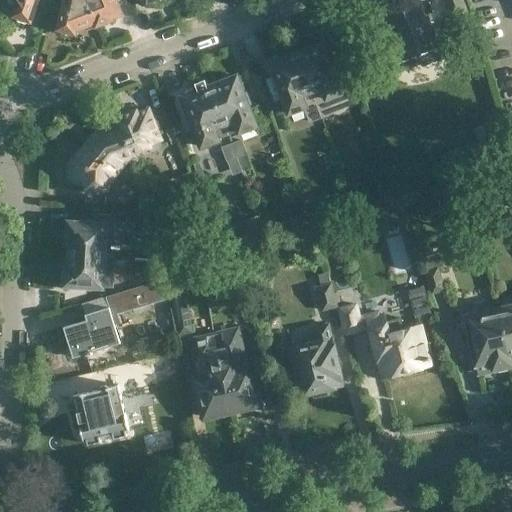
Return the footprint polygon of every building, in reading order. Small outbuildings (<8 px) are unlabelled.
[(29,20),(35,0),(4,0),(13,11),(12,15),(16,16),(17,19),(24,22),(27,20),(29,20)] [(75,33),(76,29),(95,22),(85,0),(63,0),(56,28),(60,29),(62,34),(68,35),(72,32),(75,33)] [(85,0),(95,22),(96,26),(112,20),(111,17),(121,13),(115,0),(85,0)] [(390,62),(400,58),(437,43),(425,14),(432,11),(429,2),(411,9),(410,6),(395,12),(396,15),(387,18),(394,36),(382,41),(390,62)] [(338,80),(323,42),(296,52),(311,91),(321,119),(335,113),(361,102),(349,75),(338,80)] [(321,119),(311,91),(296,52),(270,63),(289,112),(303,107),(309,123),(321,119)] [(255,122),(251,112),(237,75),(209,86),(224,125),(234,121),(239,133),(255,126),(258,134),(274,128),(270,116),(255,122)] [(221,149),(221,147),(218,141),(214,129),(224,125),(209,86),(182,97),(201,147),(205,155),(221,149)] [(160,140),(148,110),(137,114),(136,112),(117,119),(118,121),(131,154),(149,147),(151,153),(164,148),(160,140)] [(131,154),(118,121),(95,130),(96,133),(86,146),(117,171),(131,154)] [(231,143),(237,158),(247,154),(242,139),(231,143)] [(237,158),(231,143),(221,147),(221,149),(226,162),(227,162),(233,175),(242,171),(237,158)] [(117,171),(86,146),(70,165),(69,168),(68,170),(69,173),(69,175),(69,176),(70,177),(73,179),(75,181),(77,182),(78,182),(88,183),(88,187),(106,188),(106,183),(117,171)] [(195,205),(201,202),(190,172),(166,181),(195,205)] [(386,210),(398,205),(388,180),(377,184),(381,196),(371,199),(376,215),(387,211),(386,210)] [(313,211),(321,231),(327,229),(327,228),(356,217),(348,198),(313,211)] [(69,222),(67,254),(113,256),(115,215),(96,214),(96,223),(69,222)] [(259,220),(245,225),(254,250),(268,244),(259,220)] [(145,244),(153,232),(144,226),(136,238),(145,244)] [(154,232),(145,244),(168,260),(173,254),(170,244),(154,232)] [(180,271),(213,263),(206,237),(173,245),(180,271)] [(431,295),(446,290),(439,268),(444,266),(439,253),(419,259),(431,295)] [(113,283),(114,270),(115,256),(113,256),(67,254),(66,285),(102,287),(103,283),(113,283)] [(206,291),(238,282),(229,259),(202,268),(206,291)] [(159,280),(180,274),(175,262),(155,267),(159,280)] [(321,285),(332,283),(328,271),(318,274),(321,285)] [(179,336),(194,333),(184,279),(169,282),(179,336)] [(73,357),(120,343),(115,325),(120,323),(118,313),(164,299),(158,280),(72,306),(77,322),(64,326),(73,357)] [(332,283),(321,285),(316,287),(322,311),(338,307),(332,283)] [(511,303),(498,307),(511,364),(511,363),(511,303)] [(359,316),(355,304),(339,309),(346,333),(368,326),(382,378),(400,373),(405,375),(412,373),(415,368),(430,364),(418,324),(401,329),(398,318),(382,323),(378,311),(359,316)] [(511,364),(498,307),(456,316),(460,333),(469,331),(478,372),(511,364)] [(298,395),(343,385),(332,338),(331,339),(328,324),(312,328),(316,342),(290,348),(294,366),(292,366),(298,395)] [(214,334),(232,411),(258,405),(248,363),(246,363),(237,329),(214,334)] [(214,334),(195,339),(190,340),(199,374),(195,375),(206,417),(232,411),(214,334)] [(122,398),(145,393),(141,376),(119,381),(120,385),(109,387),(106,384),(102,385),(99,389),(73,396),(76,409),(70,410),(75,430),(81,429),(84,441),(86,440),(87,445),(102,441),(101,437),(113,434),(114,439),(128,435),(127,430),(129,430),(124,407),(122,398)]
